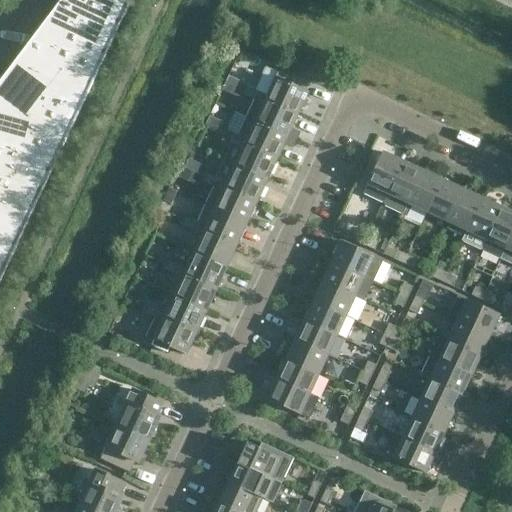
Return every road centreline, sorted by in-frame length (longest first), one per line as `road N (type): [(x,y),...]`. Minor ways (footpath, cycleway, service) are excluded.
road 1 (residential): [(511,166),(357,96),(213,404)]
road 2 (residential): [(451,510),(213,404)]
road 3 (residential): [(451,510),(511,390)]
